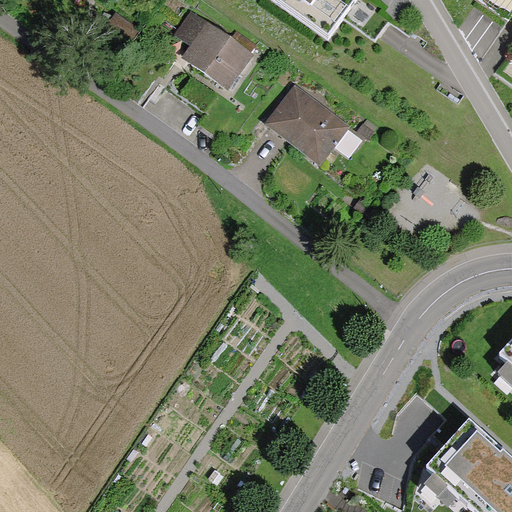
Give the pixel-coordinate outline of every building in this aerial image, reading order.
[(283,0),(332,33),(355,0),(283,0)] [(511,0),(486,0),(510,17),(511,13),(511,0)] [(231,91),(255,53),(192,12),(177,35),(193,45),(183,61),(231,91)] [(511,84),(511,51),(497,73),(511,84)] [(325,164),(352,123),(296,86),(268,127),(325,164)] [(511,337),(494,358),(511,373),(511,337)] [(511,511),(511,464),(465,423),(423,470),(470,511),(511,511)]
